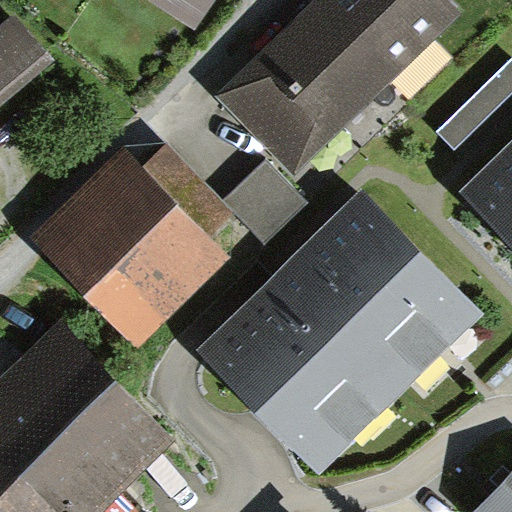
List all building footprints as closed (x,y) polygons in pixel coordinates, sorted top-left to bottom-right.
[(449,4),(444,0),(333,0),(231,99),(280,149),(317,113),(327,123),(449,4)] [(0,89),(44,53),(15,19),(0,31),(0,89)] [(511,57),(437,129),(454,148),(511,92),(511,57)] [(163,151),(60,251),(123,315),(226,215),(163,151)] [(308,201),(267,157),(224,197),(265,241),(308,201)] [(511,157),(474,194),(511,232),(511,157)] [(309,451),(465,299),(367,200),(212,352),(309,451)] [(0,453),(18,473),(50,507),(55,511),(87,511),(170,435),(69,328),(0,391),(0,453)] [(0,489),(18,473),(0,453),(0,489)] [(18,473),(0,489),(0,511),(44,511),(50,507),(18,473)] [(511,511),(511,474),(479,510),(480,511),(511,511)]
